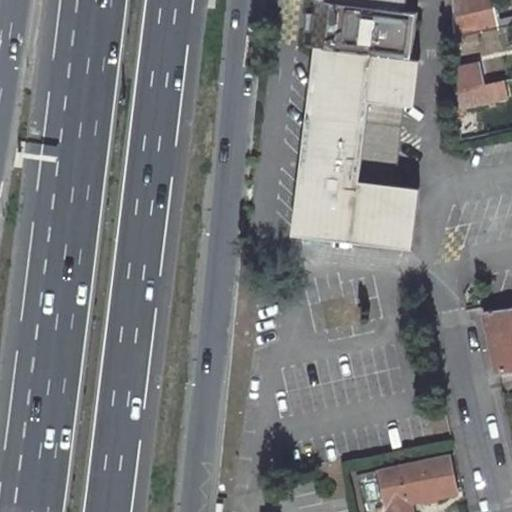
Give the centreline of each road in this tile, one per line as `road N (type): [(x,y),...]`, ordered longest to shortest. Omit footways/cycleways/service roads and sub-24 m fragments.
road 1 (trunk): [(112,511),(173,0)]
road 2 (trunk): [(91,0),(32,511)]
road 3 (trunk): [(192,511),(239,0)]
road 4 (residential): [(492,511),(431,230),(434,165)]
